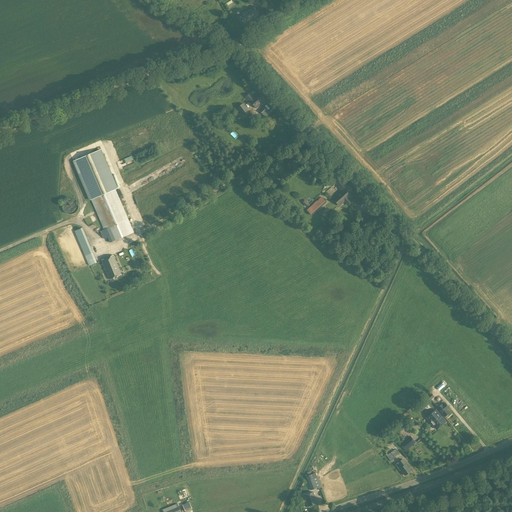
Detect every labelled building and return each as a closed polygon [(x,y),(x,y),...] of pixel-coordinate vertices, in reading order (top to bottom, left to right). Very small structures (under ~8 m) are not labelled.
[(236,16),(242,26),(258,15),(252,6),(236,16)] [(258,93),(253,98),(249,94),(245,97),(249,101),(256,109),(265,101),(258,93)] [(248,110),(243,103),(237,108),(241,113),(239,114),(243,119),(247,116),(245,112),(248,110)] [(265,118),(271,113),(264,106),(259,111),(265,118)] [(115,190),(118,188),(101,149),(73,161),(90,200),(91,200),(103,228),(102,229),(103,230),(101,231),(104,239),(107,238),(109,243),(134,233),(115,190)] [(342,190),(335,198),(333,199),(339,207),(344,202),(348,206),(352,201),(349,198),(350,196),(343,189),(347,186),(340,178),(336,183),(342,190)] [(321,197),(307,211),(311,215),(326,202),(321,197)] [(78,204),(77,202),(75,200),(73,199),(70,198),(68,199),(65,200),(64,202),(62,204),(62,206),(62,209),(64,211),(65,213),(68,214),(70,215),(73,214),(75,213),(77,211),(78,209),(78,207),(78,204)] [(96,263),(87,239),(82,228),(74,231),(79,242),(89,266),(96,263)] [(113,255),(101,260),(109,280),(121,275),(124,274),(123,271),(130,268),(132,272),(140,269),(136,259),(128,262),(124,251),(113,255)] [(423,400),(426,404),(434,397),(431,393),(423,400)] [(442,404),(437,408),(444,416),(449,412),(445,408),(446,407),(444,404),(443,405),(442,404)] [(426,418),(427,418),(426,419),(428,421),(429,420),(436,429),(444,421),(439,415),(439,414),(435,410),(426,418)] [(410,437),(401,444),(406,450),(415,443),(410,437)] [(386,455),(390,461),(395,458),(394,457),(398,454),(395,449),(386,455)] [(399,471),(400,470),(404,475),(410,471),(408,468),(409,467),(406,463),(406,464),(402,459),(395,464),(399,471)] [(320,487),(317,477),(315,478),(313,474),(305,477),(311,490),(320,487)] [(300,497),(302,503),(306,501),(307,507),(317,503),(313,492),(303,495),(303,496),(300,497)] [(189,503),(183,505),(185,511),(188,511),(192,510),(189,503)]
